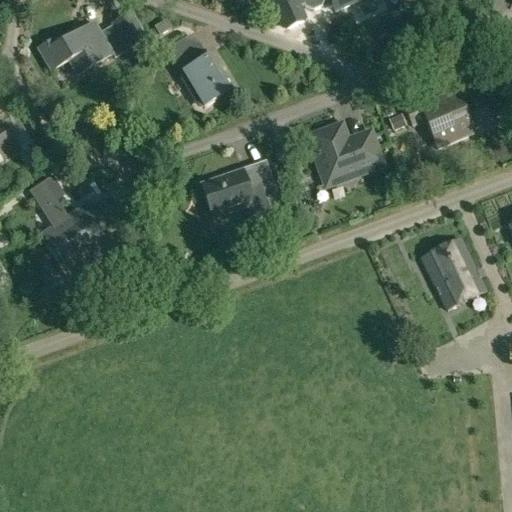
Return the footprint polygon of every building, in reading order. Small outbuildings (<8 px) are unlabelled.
[(329,0),(335,13),(365,0),(275,0),(273,7),(282,28),(290,31),(301,26),(304,18),(300,9),(304,7),(305,9),(313,13),(323,8),(326,0),(325,0),(329,0)] [(111,26),(127,53),(142,45),(145,38),(131,14),(111,26)] [(169,21),(154,28),(160,38),(174,29),(169,21)] [(70,64),(78,76),(112,56),(94,26),(63,44),(60,37),(37,51),(51,75),(70,64)] [(189,38),(169,50),(176,61),(184,75),(183,76),(184,76),(180,79),(200,112),(203,110),(204,111),(235,93),(214,57),(204,63),(196,49),(189,38)] [(419,105),(405,111),(413,129),(426,124),(433,142),(437,153),(474,138),(472,133),(492,125),(502,121),(492,97),(482,101),(480,96),(474,80),(463,85),(453,89),(454,92),(419,105)] [(92,115),(71,125),(77,141),(99,134),(92,115)] [(394,131),(406,127),(402,116),(390,120),(394,131)] [(5,124),(0,127),(0,165),(4,163),(3,162),(21,150),(14,140),(5,124)] [(343,129),(312,140),(329,187),(382,167),(371,137),(348,145),(343,129)] [(299,174),(290,148),(278,152),(288,178),(299,174)] [(271,216),(261,186),(247,191),(243,177),(232,181),(231,177),(201,187),(211,218),(227,212),(229,216),(246,210),(250,223),(271,216)] [(50,179),(30,194),(56,232),(48,237),(69,267),(110,238),(106,233),(125,220),(112,200),(93,213),(89,209),(70,222),(56,203),(63,198),(50,179)] [(486,252),(500,246),(496,235),(482,241),(486,252)] [(485,294),(459,242),(421,261),(447,313),(485,294)] [(497,511),(501,511),(498,470),(494,463),(500,459),(499,448),(494,441),(489,371),(451,374),(458,479),(452,471),(443,477),(445,498),(439,490),(425,491),(425,484),(413,493),(414,499),(423,511),(424,511),(431,507),(434,511),(447,511),(446,499),(455,511),(497,511)]
